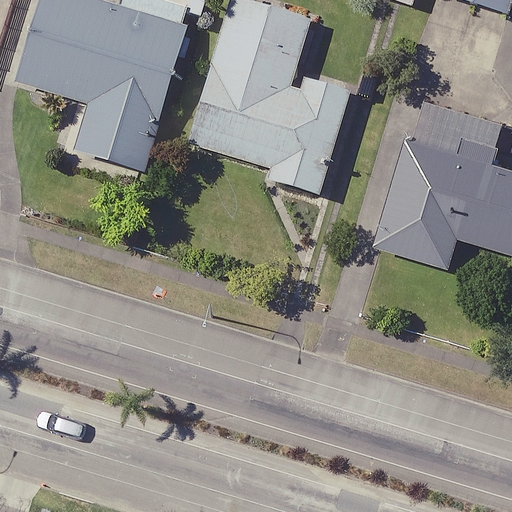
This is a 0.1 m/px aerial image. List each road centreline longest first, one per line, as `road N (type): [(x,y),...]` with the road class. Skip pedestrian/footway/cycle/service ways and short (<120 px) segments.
road 1 (secondary): [(0,322),(511,477)]
road 2 (secondary): [(348,511),(0,408)]
